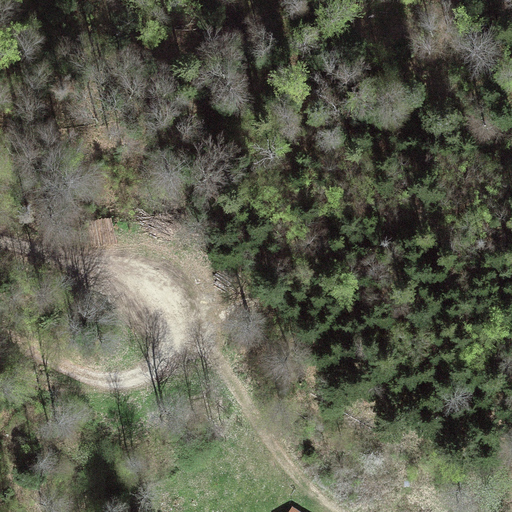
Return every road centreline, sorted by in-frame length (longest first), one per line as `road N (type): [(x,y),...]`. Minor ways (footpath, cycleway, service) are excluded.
road 1 (track): [(0,511),(98,363),(0,321)]
road 2 (track): [(0,230),(147,276),(181,342)]
